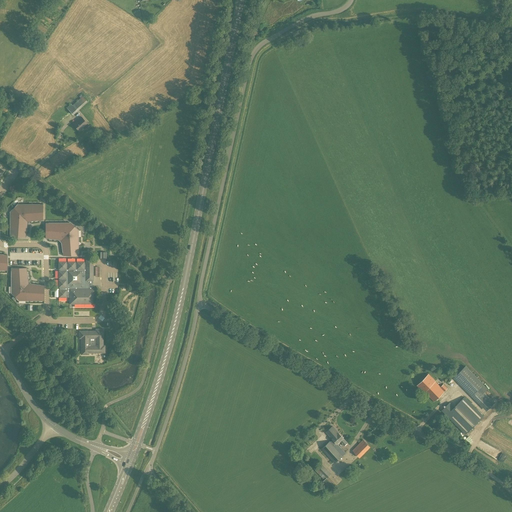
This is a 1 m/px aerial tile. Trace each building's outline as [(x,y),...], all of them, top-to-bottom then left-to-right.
[(88,102),(82,96),(74,104),(72,105),(70,104),(66,108),(68,109),(73,115),(88,102)] [(79,131),(84,127),(86,130),(90,127),(81,117),(73,124),(79,131)] [(89,150),(93,147),(87,141),(83,144),(89,150)] [(10,237),(18,237),(18,236),(20,236),(20,237),(25,237),(26,234),(25,234),(26,224),(30,221),(39,220),(43,220),(43,219),(42,219),(42,214),(42,212),(42,204),(43,204),(40,204),(40,205),(17,205),(15,207),(12,209),(10,212),(10,234),(10,237)] [(45,223),(45,238),(59,240),(61,242),(63,256),(78,256),(78,230),(71,223),(63,223),(45,223)] [(69,304),(95,304),(95,288),(93,288),(93,259),(85,259),(85,261),(58,261),(59,297),(69,297),(69,304)] [(11,268),(11,271),(11,293),(14,295),(13,296),(16,298),(18,300),(41,300),(41,301),(44,301),(43,301),(43,293),(43,291),(43,285),(44,285),(40,285),(31,284),(28,281),(26,271),(27,271),(26,268),(21,268),(21,269),(19,269),(19,268),(11,268)] [(89,353),(105,352),(105,345),(103,345),(103,329),(95,329),(95,331),(79,331),(79,338),(81,338),(81,354),(89,354),(89,353)] [(465,366),(453,378),(472,396),(484,384),(465,366)] [(434,401),(447,388),(443,384),(440,387),(435,381),(428,374),(417,385),(424,392),(425,392),(434,401)] [(465,434),(484,416),(465,396),(454,406),(450,402),(441,410),(465,434)] [(332,439),(333,439),(330,442),(330,441),(321,448),(334,463),(346,453),(337,443),(340,441),(344,446),(348,443),(344,438),(343,438),(339,433),(333,426),(326,432),(332,438),(332,439)] [(361,458),(372,447),(365,439),(353,450),(361,458)] [(331,490),(336,485),(328,477),(332,472),(323,462),(315,470),(324,480),(321,483),(329,492),(331,490)]
